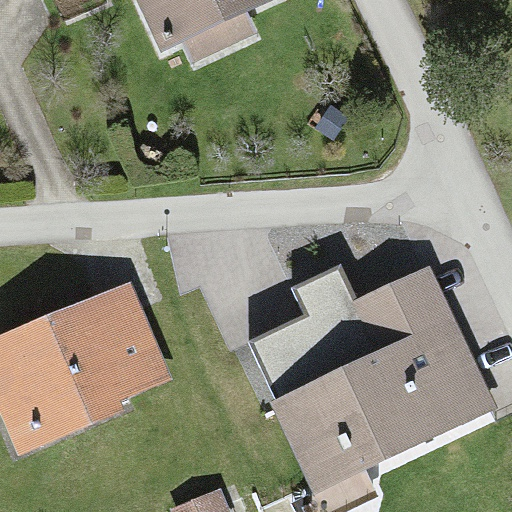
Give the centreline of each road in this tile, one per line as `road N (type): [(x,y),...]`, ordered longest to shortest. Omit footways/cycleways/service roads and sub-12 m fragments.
road 1 (residential): [(0,217),(468,192)]
road 2 (residential): [(468,192),(374,0)]
